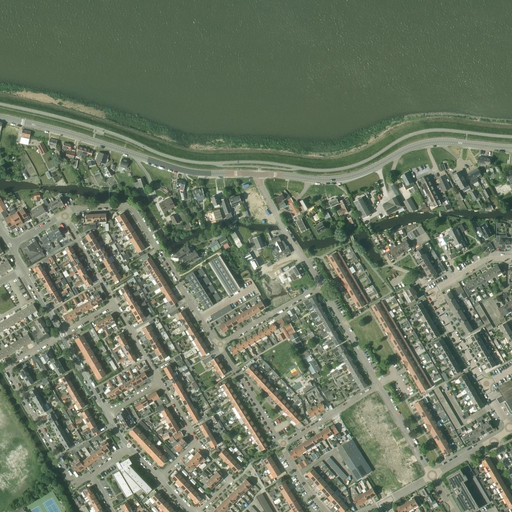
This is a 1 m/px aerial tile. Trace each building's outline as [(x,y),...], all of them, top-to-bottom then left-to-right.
[(21,137),(21,138),(29,139),(30,134),(30,132),(22,130),(21,136),(21,137)] [(51,147),(55,148),(57,141),(49,139),(48,145),(52,146),(51,147)] [(42,142),(36,145),(41,155),(47,152),(42,142)] [(62,148),(67,150),(66,155),(73,157),(75,153),(69,151),(71,145),(71,144),(63,142),(62,148)] [(82,153),(81,156),(87,157),(87,155),(88,154),(91,155),(92,151),(89,150),(89,149),(83,148),(81,153),(82,153)] [(108,155),(98,152),(96,160),(105,164),(106,161),(107,162),(108,160),(107,159),(108,155)] [(478,163),(478,165),(483,166),(483,164),(486,164),(487,158),(478,157),(478,160),(478,163)] [(119,166),(126,168),(128,161),(122,159),(120,163),(119,166)] [(104,169),(109,177),(113,175),(108,167),(104,169)] [(478,168),(473,170),(476,177),(477,177),(479,176),(480,179),(483,177),(481,175),(482,175),(478,168)] [(476,177),(473,170),(468,173),(471,180),(473,184),(478,181),(478,180),(478,179),(477,177),(476,177)] [(453,175),(461,189),(461,190),(462,189),(464,192),(468,190),(469,191),(471,190),(461,171),(453,175)] [(403,183),(406,190),(414,185),(408,172),(402,175),(405,182),(403,183)] [(422,181),(423,184),(430,181),(427,176),(421,179),(419,180),(420,182),(422,181)] [(443,176),(438,178),(443,188),(448,185),(444,178),(443,176)] [(143,178),(138,180),(138,181),(141,190),(146,188),(143,178)] [(192,192),(194,198),(196,197),(197,201),(205,198),(205,197),(205,196),(204,196),(202,189),(197,190),(196,189),(192,190),(193,191),(192,192)] [(243,200),(247,209),(260,204),(260,203),(259,204),(253,189),(252,189),(244,192),(244,193),(247,198),(243,200)] [(474,191),(470,193),(474,200),(478,197),(474,191)] [(276,198),(279,203),(287,198),(286,196),(285,194),(276,198)] [(59,198),(54,201),(58,208),(63,205),(62,202),(64,200),(61,195),(60,195),(58,196),(59,198)] [(211,198),(213,206),(220,204),(217,196),(211,198)] [(229,199),(231,206),(241,202),(239,197),(239,196),(229,199)] [(354,202),(363,218),(372,213),(363,196),(354,202)] [(389,202),(383,205),(388,215),(403,207),(397,196),(388,201),(389,202)] [(286,200),(279,204),(281,208),(289,204),(290,204),(290,203),(291,205),(294,203),(291,197),(286,200)] [(226,198),(221,200),(225,214),(230,212),(226,198)] [(307,202),(309,200),(308,198),(306,199),(305,198),(300,201),(306,210),(311,207),(307,202)] [(336,198),(329,201),(331,207),(332,208),(335,207),(335,205),(336,204),(339,203),(336,198)] [(404,201),(409,212),(413,211),(416,209),(410,198),(404,201)] [(160,203),(165,212),(174,207),(170,199),(160,203)] [(338,211),(339,215),(344,213),(344,214),(350,211),(347,205),(350,204),(348,199),(345,200),(345,199),(340,201),(342,206),(341,206),(342,209),(338,211)] [(432,211),(438,208),(437,206),(441,204),(439,199),(432,202),(429,204),(430,206),(427,207),(429,211),(432,211)] [(47,203),(45,204),(48,210),(51,209),(52,211),(58,208),(54,201),(48,204),(47,203)] [(291,205),(290,205),(294,211),(293,211),(295,214),(300,212),(298,209),(297,209),(294,203),(291,205)] [(260,204),(247,209),(253,223),(266,217),(260,204)] [(30,211),(35,218),(45,212),(41,205),(30,211)] [(4,219),(9,228),(9,227),(11,230),(27,221),(29,220),(27,217),(22,208),(15,213),(14,212),(10,215),(10,216),(6,218),(4,219)] [(213,211),(217,221),(222,220),(219,209),(213,211)] [(115,217),(118,221),(125,217),(122,213),(115,217)] [(170,217),(174,225),(175,225),(180,222),(175,214),(170,217)] [(118,221),(121,226),(128,222),(125,217),(118,221)] [(296,222),(301,232),(307,229),(301,219),(296,222)] [(121,226),(124,231),(131,226),(128,222),(121,226)] [(315,227),(318,233),(326,229),(322,223),(315,227)] [(451,238),(455,246),(459,244),(462,249),(465,248),(463,244),(462,243),(464,242),(462,239),(461,237),(460,235),(460,234),(465,231),(461,224),(456,227),(447,231),(449,235),(451,238)] [(482,225),(477,228),(482,236),(484,235),(486,239),(492,235),(488,227),(484,229),(482,225)] [(124,231),(122,232),(124,234),(125,233),(127,235),(134,231),(131,226),(124,231)] [(58,228),(52,232),(56,239),(62,235),(58,228)] [(215,232),(219,238),(224,235),(220,229),(215,232)] [(127,235),(129,240),(136,235),(134,231),(127,235)] [(240,241),(234,231),(229,233),(238,249),(242,246),(240,241)] [(52,232),(46,235),(50,242),(56,239),(52,232)] [(91,232),(85,236),(88,241),(94,237),(91,232)] [(50,242),(46,235),(40,239),(44,246),(50,242)] [(129,240),(132,244),(139,240),(136,235),(129,240)] [(220,246),(226,243),(228,242),(224,235),(208,244),(213,252),(216,250),(219,248),(220,247),(220,246)] [(250,239),(249,240),(251,244),(254,242),(257,249),(262,247),(263,248),(266,247),(264,243),(263,243),(260,235),(252,238),(251,238),(250,239)] [(446,236),(439,240),(441,246),(449,242),(448,240),(451,238),(449,235),(446,236)] [(268,245),(272,253),(271,253),(275,260),(290,253),(291,252),(287,246),(286,246),(283,241),(282,241),(280,238),(279,239),(278,236),(275,238),(274,237),(271,238),(272,239),(271,240),(269,241),(270,243),(268,245)] [(507,240),(507,237),(507,236),(505,236),(499,236),(497,236),(496,236),(497,243),(499,243),(500,243),(500,249),(506,249),(506,240),(507,240)] [(88,241),(91,246),(97,243),(96,240),(98,239),(97,237),(95,238),(94,237),(88,241)] [(404,242),(401,243),(406,251),(412,248),(406,238),(403,240),(404,242)] [(61,248),(69,243),(67,239),(59,244),(61,248)] [(132,244),(135,249),(142,244),(139,240),(132,244)] [(36,241),(33,243),(23,249),(31,262),(44,255),(36,241)] [(91,246),(94,252),(96,250),(101,248),(97,243),(91,246)] [(401,243),(396,247),(401,254),(406,251),(401,243)] [(142,244),(135,249),(138,253),(145,249),(142,244)] [(389,247),(391,250),(396,257),(401,254),(396,247),(395,244),(389,247)] [(180,260),(182,259),(195,251),(194,250),(194,251),(191,246),(188,248),(187,247),(176,254),(177,255),(176,255),(177,258),(178,257),(180,260)] [(418,251),(414,253),(417,258),(426,253),(422,246),(416,249),(418,251)] [(67,256),(74,252),(71,247),(65,250),(67,253),(64,255),(65,257),(67,256)] [(100,248),(96,250),(96,251),(99,256),(106,252),(104,249),(103,247),(100,248)] [(391,250),(386,253),(391,260),(396,257),(391,250)] [(106,252),(99,256),(102,261),(109,257),(107,255),(109,254),(108,251),(106,252)] [(195,251),(182,259),(184,262),(183,262),(185,265),(186,264),(186,265),(198,257),(195,251)] [(328,257),(331,263),(342,257),(338,251),(328,257)] [(69,259),(67,260),(68,261),(68,262),(77,257),(74,252),(67,256),(69,259)] [(417,258),(420,263),(429,258),(426,253),(417,258)] [(219,255),(208,262),(211,266),(214,270),(216,274),(219,279),(221,283),(224,287),(226,291),(229,295),(240,289),(219,255)] [(80,262),(77,257),(68,262),(69,263),(71,267),(74,266),(80,262)] [(102,261),(106,266),(112,262),(109,257),(102,261)] [(146,266),(153,262),(150,257),(143,261),(144,263),(143,264),(144,267),(146,266)] [(331,263),(335,269),(345,263),(342,257),(331,263)] [(420,263),(423,268),(431,264),(428,259),(429,258),(420,263)] [(253,259),(249,261),(254,270),(259,267),(254,259),(253,259)] [(8,261),(2,264),(6,271),(12,268),(10,265),(9,264),(8,261)] [(76,269),(74,271),(74,272),(77,271),(83,267),(80,262),(74,266),(76,269)] [(106,266),(109,272),(115,268),(112,262),(106,266)] [(146,266),(148,270),(155,266),(153,262),(146,266)] [(335,269),(338,274),(349,268),(345,263),(335,269)] [(34,268),(37,273),(43,270),(40,264),(34,268)] [(292,270),(288,272),(290,276),(293,281),(297,278),(296,276),(303,273),(298,264),(291,268),(292,270)] [(423,268),(426,274),(434,269),(431,264),(423,268)] [(498,265),(492,268),(497,276),(496,276),(498,280),(500,279),(497,275),(502,273),(503,274),(506,272),(503,267),(500,269),(498,265)] [(148,270),(151,275),(158,270),(155,266),(148,270)] [(77,271),(80,276),(86,273),(83,267),(77,271)] [(109,272),(112,277),(118,273),(115,268),(109,272)] [(338,274),(341,280),(352,274),(349,268),(338,274)] [(492,268),(487,272),(491,279),(490,280),(492,283),(494,282),(492,278),(496,276),(497,276),(492,268)] [(426,274),(429,279),(430,278),(432,281),(438,277),(437,274),(434,269),(426,274)] [(43,270),(37,273),(40,278),(49,273),(48,272),(45,273),(43,270)] [(158,270),(151,275),(154,279),(161,275),(158,270)] [(192,272),(185,277),(187,281),(195,276),(192,272)] [(487,272),(481,275),(486,282),(485,283),(487,286),(489,285),(487,282),(490,280),(491,279),(487,272)] [(49,273),(40,278),(43,284),(49,280),(52,279),(50,275),(49,273)] [(83,281),(89,278),(86,273),(80,276),(78,277),(80,281),(80,282),(80,283),(83,281)] [(118,273),(112,277),(115,282),(121,278),(118,273)] [(341,280),(345,286),(355,280),(352,274),(341,280)] [(161,275),(154,279),(157,284),(164,279),(161,275)] [(481,275),(476,278),(480,285),(480,286),(482,289),(484,288),(481,285),(485,283),(486,282),(481,275)] [(195,276),(187,281),(190,285),(197,280),(195,276)] [(89,278),(83,281),(86,287),(92,283),(89,278)] [(476,278),(471,281),(475,288),(474,289),(476,292),(478,291),(476,288),(480,286),(480,285),(476,278)] [(157,284),(159,288),(166,284),(164,279),(157,284)] [(49,280),(43,284),(46,289),(52,285),(55,284),(54,283),(51,283),(49,280)] [(197,280),(190,285),(192,289),(200,284),(197,280)] [(345,286),(348,291),(359,285),(355,280),(345,286)] [(475,288),(471,281),(465,284),(468,289),(466,291),(469,296),(473,294),(471,291),(474,289),(475,288)] [(52,285),(46,289),(49,294),(55,290),(58,289),(56,285),(55,284),(52,285)] [(125,285),(120,289),(123,294),(124,294),(128,291),(130,290),(127,284),(125,285)] [(159,288),(162,293),(169,288),(166,284),(159,288)] [(200,284),(192,289),(195,293),(202,289),(200,284)] [(348,291),(351,297),(362,291),(359,285),(348,291)] [(277,288),(282,297),(286,295),(282,286),(277,288)] [(405,291),(408,297),(416,292),(413,287),(411,288),(409,286),(405,289),(406,291),(405,291)] [(455,289),(459,295),(464,292),(461,286),(455,289)] [(162,293),(165,297),(172,293),(169,288),(162,293)] [(202,289),(195,293),(198,297),(205,293),(202,289)] [(277,289),(273,291),(278,300),(282,298),(277,289)] [(49,294),(52,299),(59,296),(55,290),(49,294)] [(124,294),(123,294),(126,300),(134,295),(133,294),(130,290),(128,291),(124,294)] [(271,291),(268,293),(274,303),(277,301),(271,291)] [(351,297),(355,303),(365,297),(362,291),(351,297)] [(451,307),(459,303),(452,291),(444,296),(451,307)] [(416,292),(408,297),(412,302),(419,297),(416,292)] [(165,297),(168,302),(175,297),(172,293),(165,297)] [(205,293),(198,297),(200,301),(208,297),(205,293)] [(59,296),(52,299),(56,305),(62,301),(60,298),(62,296),(61,294),(59,296)] [(99,295),(94,298),(97,304),(103,301),(100,297),(99,295)] [(134,295),(126,300),(129,305),(135,302),(133,298),(135,297),(135,296),(134,295)] [(307,307),(317,301),(315,296),(308,300),(308,299),(304,301),(304,302),(307,307)] [(88,301),(92,307),(97,304),(94,298),(91,300),(89,297),(88,298),(87,298),(88,301)] [(168,302),(170,306),(171,306),(174,304),(178,302),(175,297),(168,302)] [(208,297),(200,301),(203,305),(210,301),(208,297)] [(365,297),(355,303),(358,309),(369,303),(365,297)] [(372,307),(375,312),(385,306),(382,300),(372,307)] [(88,301),(83,304),(87,310),(92,307),(88,301)] [(210,301),(203,305),(205,309),(213,305),(210,301)] [(307,307),(305,307),(307,309),(308,310),(309,311),(320,305),(317,301),(307,307)] [(135,302),(129,305),(132,310),(138,307),(140,306),(140,304),(139,303),(136,304),(135,302)] [(261,302),(256,305),(259,311),(265,308),(261,302)] [(417,311),(417,312),(424,308),(421,302),(414,306),(414,305),(410,308),(411,309),(415,307),(417,311)] [(33,304),(27,307),(31,314),(37,311),(33,304)] [(83,304),(78,307),(82,313),(87,310),(83,304)] [(171,306),(170,306),(167,308),(169,312),(176,308),(174,304),(171,306)] [(461,309),(457,304),(451,307),(454,313),(461,309)] [(256,305),(251,308),(254,314),(259,311),(256,305)] [(309,314),(311,317),(317,314),(323,310),(320,305),(309,311),(311,314),(309,314)] [(502,314),(503,316),(508,313),(504,305),(498,308),(499,309),(500,311),(502,314)] [(375,312),(378,318),(389,312),(385,306),(375,312)] [(27,307),(22,311),(25,317),(31,314),(27,307)] [(78,307),(73,310),(77,316),(82,313),(78,307)] [(138,307),(132,310),(135,316),(141,312),(138,307)] [(251,308),(245,311),(249,317),(254,314),(251,308)] [(424,308),(417,312),(417,311),(413,313),(414,315),(418,313),(420,316),(420,317),(427,313),(424,308)] [(177,314),(180,319),(186,316),(183,310),(179,313),(177,309),(170,314),(172,316),(177,313),(177,314)] [(464,315),(461,309),(454,313),(457,318),(464,315)] [(73,310),(68,313),(71,319),(77,316),(73,310)] [(315,321),(319,318),(325,314),(323,310),(317,314),(311,317),(312,319),(313,319),(315,321)] [(22,311),(16,314),(20,321),(25,317),(22,311)] [(141,312),(135,316),(139,321),(141,320),(143,323),(148,320),(143,311),(141,312)] [(245,311),(240,314),(243,320),(249,317),(245,311)] [(378,318),(382,324),(392,318),(389,312),(378,318)] [(68,313),(63,316),(66,322),(71,319),(68,313)] [(420,316),(416,318),(417,320),(418,320),(420,324),(423,321),(424,322),(430,319),(427,313),(420,317),(420,316)] [(16,314),(10,317),(14,324),(20,321),(16,314)] [(240,314),(235,317),(238,323),(243,320),(240,314)] [(316,326),(317,325),(328,319),(325,314),(319,318),(315,321),(313,321),(316,326)] [(111,315),(105,318),(109,324),(110,326),(115,323),(114,321),(111,315)] [(467,320),(464,315),(457,318),(460,324),(467,320)] [(180,319),(184,325),(189,321),(186,316),(180,319)] [(10,317),(5,321),(9,327),(14,324),(10,317)] [(235,317),(229,320),(233,326),(238,323),(235,317)] [(34,322),(36,325),(37,325),(40,330),(46,326),(43,321),(42,322),(40,318),(34,322)] [(105,318),(100,321),(104,327),(105,329),(104,330),(106,333),(107,332),(106,332),(108,331),(106,329),(110,326),(109,324),(105,318)] [(382,324),(385,329),(395,323),(392,318),(382,324)] [(277,322),(280,327),(285,324),(282,319),(277,322)] [(322,324),(324,327),(331,324),(328,319),(317,325),(319,328),(320,327),(320,326),(322,324)] [(430,319),(424,322),(423,321),(420,324),(421,325),(424,323),(426,327),(427,328),(434,324),(430,319)] [(229,320),(224,323),(227,329),(233,326),(229,320)] [(470,325),(467,320),(460,324),(464,329),(470,325)] [(5,321),(0,323),(0,325),(3,331),(9,327),(5,321)] [(100,321),(95,324),(98,330),(101,328),(103,331),(104,330),(105,329),(104,327),(100,321)] [(184,325),(187,330),(193,326),(189,321),(184,325)] [(227,329),(224,323),(219,326),(222,332),(227,329)] [(274,323),(268,326),(272,332),(277,329),(274,323)] [(385,329),(388,335),(399,329),(395,323),(385,329)] [(506,323),(500,326),(503,332),(510,328),(506,323)] [(321,335),(323,334),(333,328),(331,324),(324,327),(324,328),(320,330),(321,332),(320,333),(321,335)] [(434,324),(427,328),(426,327),(423,329),(424,331),(427,329),(430,332),(430,333),(437,329),(434,324)] [(142,329),(145,334),(151,330),(148,325),(142,329)] [(473,331),(470,325),(464,329),(467,335),(473,331)] [(46,326),(40,330),(45,339),(49,336),(47,333),(49,332),(46,326)] [(187,330),(190,335),(196,331),(193,326),(187,330)] [(268,326),(263,329),(266,336),(272,332),(268,326)] [(328,333),(329,337),(336,333),(333,328),(323,334),(324,337),(326,336),(325,335),(328,333)] [(511,332),(510,328),(503,332),(506,338),(511,334),(511,332)] [(263,329),(257,333),(260,339),(266,336),(263,329)] [(388,335),(392,341),(402,335),(399,329),(388,335)] [(437,329),(430,333),(430,332),(426,334),(427,336),(431,334),(433,339),(440,335),(437,329)] [(34,331),(31,333),(33,336),(37,343),(45,339),(40,330),(37,331),(38,333),(35,335),(34,333),(35,333),(34,331)] [(151,330),(145,334),(148,339),(154,336),(151,330)] [(196,331),(190,335),(193,340),(199,337),(196,331)] [(121,333),(115,337),(118,342),(124,338),(121,333)] [(257,333),(251,336),(255,342),(260,339),(257,333)] [(331,339),(325,342),(327,345),(331,342),(339,337),(336,333),(329,337),(331,339)] [(471,337),(474,342),(481,338),(481,339),(485,337),(484,335),(480,338),(477,333),(471,337)] [(28,334),(22,338),(26,344),(32,341),(28,334)] [(82,335),(74,340),(79,347),(87,343),(82,335)] [(148,339),(151,345),(158,341),(156,338),(157,337),(156,335),(154,336),(148,339)] [(392,341),(395,347),(405,341),(402,335),(392,341)] [(251,336),(246,339),(249,345),(255,342),(251,336)] [(193,340),(196,346),(202,342),(199,337),(193,340)] [(331,342),(327,345),(328,347),(334,344),(335,346),(342,342),(339,337),(331,342)] [(22,338),(17,341),(20,348),(26,344),(22,338)] [(124,338),(118,342),(121,347),(127,344),(124,338)] [(474,342),(477,348),(484,344),(484,345),(488,343),(487,341),(483,343),(481,339),(481,338),(474,342)] [(246,339),(240,342),(244,349),(249,345),(246,339)] [(438,347),(439,348),(445,344),(442,339),(436,343),(435,342),(431,344),(432,346),(436,343),(438,347)] [(17,341),(11,344),(15,351),(20,348),(17,341)] [(151,345),(154,350),(161,346),(158,341),(151,345)] [(294,345),(297,349),(303,346),(300,341),(298,342),(294,345)] [(405,341),(395,347),(398,352),(409,346),(405,341)] [(196,346),(200,351),(206,347),(202,342),(196,346)] [(240,342),(235,346),(238,352),(244,349),(240,342)] [(87,343),(79,347),(82,353),(90,348),(87,343)] [(11,344),(5,348),(9,354),(15,351),(11,344)] [(130,349),(127,344),(121,347),(120,348),(123,353),(130,349)] [(333,353),(335,355),(345,349),(343,344),(330,351),(332,354),(333,353)] [(445,344),(439,348),(438,347),(434,349),(436,351),(439,349),(442,353),(448,349),(445,344)] [(477,348),(480,353),(487,349),(487,350),(491,348),(490,346),(486,348),(484,345),(484,344),(477,348)] [(154,350),(157,355),(164,352),(161,346),(154,350)] [(238,352),(235,346),(229,349),(233,355),(236,353),(238,352)] [(398,352),(402,358),(412,352),(409,346),(398,352)] [(206,347),(200,351),(203,356),(209,352),(206,347)] [(5,348),(0,350),(0,351),(4,358),(9,354),(5,348)] [(90,348),(82,353),(87,361),(95,356),(90,348)] [(130,349),(123,353),(124,356),(123,357),(124,358),(125,359),(126,358),(133,354),(130,349)] [(335,357),(337,360),(348,353),(345,349),(335,355),(336,357),(335,357)] [(441,352),(438,354),(439,356),(441,360),(444,358),(445,358),(452,355),(448,349),(442,353),(441,352)] [(480,353),(483,358),(490,354),(491,355),(494,353),(493,352),(489,354),(487,350),(487,349),(480,353)] [(49,350),(41,354),(42,356),(43,357),(46,363),(50,361),(51,360),(52,361),(55,360),(51,354),(49,350)] [(307,350),(300,354),(303,358),(309,354),(307,350)] [(164,352),(157,355),(160,361),(167,357),(164,352)] [(402,358),(405,364),(415,358),(412,352),(402,358)] [(340,364),(344,362),(351,358),(348,353),(337,360),(339,363),(339,362),(340,364)] [(126,358),(125,359),(125,360),(126,361),(128,359),(130,363),(134,361),(136,359),(133,354),(126,358)] [(483,358),(486,364),(493,360),(494,361),(497,359),(497,358),(496,357),(493,359),(491,355),(490,354),(483,358)] [(309,355),(303,359),(306,364),(312,360),(309,355)] [(452,355),(445,358),(444,358),(441,360),(442,362),(445,359),(448,363),(448,364),(455,360),(452,355)] [(95,356),(87,361),(90,366),(98,361),(95,356)] [(216,357),(210,360),(214,365),(214,366),(220,362),(216,357)] [(341,366),(343,369),(353,363),(351,358),(344,362),(346,365),(344,367),(343,366),(341,366)] [(415,358),(405,364),(408,369),(419,363),(415,358)] [(51,363),(55,370),(61,366),(58,360),(53,362),(51,363)] [(455,360),(448,364),(448,363),(444,365),(445,367),(449,365),(451,369),(458,365),(455,360)] [(493,360),(486,364),(489,369),(496,365),(497,366),(500,364),(499,362),(496,364),(494,361),(493,360)] [(98,361),(90,366),(94,374),(102,369),(98,361)] [(307,365),(310,370),(315,367),(312,361),(307,365)] [(217,371),(223,368),(220,362),(214,366),(217,371)] [(348,368),(350,371),(356,367),(353,363),(343,369),(344,372),(346,371),(345,369),(348,368)] [(408,369),(412,375),(422,369),(419,363),(408,369)] [(163,368),(166,374),(172,370),(173,370),(174,371),(175,370),(174,367),(173,368),(171,364),(163,368)] [(245,370),(249,374),(255,369),(252,366),(251,365),(250,365),(245,370)] [(458,365),(451,369),(451,368),(447,370),(448,372),(452,370),(455,375),(461,371),(458,365)] [(61,366),(55,370),(58,376),(65,372),(61,366)] [(19,371),(23,379),(29,375),(31,374),(31,373),(31,372),(30,371),(29,371),(28,368),(26,369),(25,367),(19,371)] [(347,376),(348,378),(359,372),(356,367),(350,371),(351,374),(349,376),(348,375),(347,376)] [(223,368),(217,371),(221,377),(226,373),(223,368)] [(102,369),(94,374),(98,380),(106,375),(102,369)] [(249,374),(253,378),(261,371),(260,370),(257,372),(255,369),(249,374)] [(412,375),(415,381),(425,375),(422,369),(412,375)] [(166,374),(169,379),(175,376),(172,370),(166,374)] [(253,378),(257,383),(263,377),(260,374),(262,372),(261,371),(253,378)] [(144,372),(139,375),(142,381),(147,378),(144,372)] [(348,378),(351,383),(355,380),(362,377),(359,372),(348,378)] [(135,377),(134,374),(133,375),(132,375),(133,378),(137,384),(142,381),(139,375),(135,377)] [(458,377),(454,379),(455,381),(459,379),(461,382),(462,383),(468,379),(465,374),(458,378),(458,377)] [(29,375),(23,379),(28,386),(34,383),(34,382),(36,381),(34,379),(32,380),(29,375)] [(62,381),(59,383),(60,384),(61,385),(69,380),(66,375),(60,379),(62,381)] [(263,377),(257,383),(261,387),(269,379),(271,377),(271,376),(270,375),(266,378),(266,379),(265,380),(263,377)] [(425,375),(415,381),(418,386),(426,382),(429,380),(425,375)] [(169,379),(173,384),(176,382),(178,381),(179,381),(180,382),(182,381),(180,378),(178,379),(178,378),(177,379),(175,376),(169,379)] [(352,385),(353,387),(362,382),(364,381),(362,377),(355,380),(357,384),(354,385),(354,384),(352,385)] [(133,378),(128,381),(132,387),(137,384),(133,378)] [(511,378),(497,387),(502,395),(505,401),(511,412),(511,378)] [(261,387),(265,391),(270,386),(268,383),(270,381),(269,379),(261,387)] [(461,382),(458,384),(458,386),(459,386),(462,384),(464,388),(465,389),(471,385),(468,379),(462,383),(461,382)] [(62,387),(65,386),(66,389),(72,385),(69,380),(61,385),(62,387)] [(426,382),(418,386),(422,392),(432,386),(430,382),(429,380),(426,382)] [(128,381),(123,384),(126,390),(132,387),(128,381)] [(173,384),(176,390),(181,387),(178,381),(176,382),(173,384)] [(305,392),(306,394),(313,390),(316,388),(312,381),(308,383),(309,385),(305,388),(305,389),(303,390),(305,392)] [(362,382),(353,387),(355,390),(357,389),(356,388),(358,386),(360,390),(367,386),(364,381),(362,382)] [(221,385),(224,391),(230,387),(227,382),(221,385)] [(123,384),(118,387),(121,393),(126,390),(123,384)] [(66,389),(69,394),(76,391),(72,385),(66,389)] [(464,388),(461,390),(462,391),(465,389),(467,393),(468,394),(475,390),(474,390),(471,385),(465,389),(464,388)] [(112,387),(111,387),(116,396),(121,393),(118,387),(115,388),(113,386),(112,387)] [(265,391),(269,395),(274,390),(270,386),(265,391)] [(111,391),(107,393),(111,399),(116,396),(111,387),(110,388),(109,388),(111,391)] [(176,390),(179,395),(184,392),(181,387),(176,390)] [(224,391),(228,396),(234,392),(230,387),(224,391)] [(29,393),(32,398),(40,394),(41,393),(39,391),(38,388),(35,389),(29,393)] [(269,395),(273,399),(278,394),(274,390),(269,395)] [(467,393),(464,395),(465,397),(468,395),(470,398),(471,399),(478,395),(475,390),(468,394),(467,393)] [(69,394),(67,395),(68,397),(70,396),(72,399),(79,396),(76,391),(69,394)] [(184,392),(179,395),(182,401),(187,397),(186,395),(187,394),(187,393),(186,393),(185,391),(184,392)] [(156,392),(150,395),(153,401),(159,398),(156,392)] [(228,396),(226,397),(227,399),(229,398),(231,402),(237,398),(234,392),(228,396)] [(32,398),(35,403),(40,400),(44,398),(41,393),(40,394),(32,398)] [(273,399),(277,403),(282,398),(278,394),(273,399)] [(150,395),(145,398),(148,404),(153,401),(150,395)] [(470,398),(467,400),(468,402),(472,400),(474,404),(481,400),(478,395),(471,399),(470,398)] [(502,395),(497,398),(500,404),(505,401),(502,395)] [(72,399),(75,405),(81,401),(79,396),(72,399)] [(187,397),(182,401),(185,406),(191,403),(192,402),(191,401),(193,400),(191,396),(187,397)] [(320,402),(316,405),(320,411),(325,408),(324,406),(326,405),(323,398),(321,396),(319,398),(320,400),(318,401),(320,402)] [(35,403),(38,409),(40,408),(47,403),(44,398),(40,400),(35,403)] [(145,398),(139,401),(143,407),(148,404),(145,398)] [(231,402),(234,407),(235,407),(240,403),(237,398),(231,402)] [(277,403),(281,408),(286,402),(282,398),(277,403)] [(423,399),(414,404),(417,409),(426,404),(423,399)] [(360,410),(361,412),(373,405),(370,400),(362,404),(365,409),(363,410),(362,409),(360,410)] [(474,404),(470,406),(471,407),(475,405),(478,410),(484,406),(481,400),(474,404)] [(81,401),(75,405),(79,410),(85,406),(81,401)] [(143,407),(139,401),(134,404),(137,410),(143,407)] [(191,403),(185,406),(188,411),(194,408),(196,407),(195,406),(193,405),(192,404),(193,404),(192,402),(191,403)] [(281,408),(285,412),(290,406),(286,402),(281,408)] [(40,408),(38,409),(42,414),(45,412),(47,414),(53,411),(51,408),(50,409),(47,403),(40,408)] [(240,403),(235,407),(238,412),(244,409),(240,403)] [(290,406),(285,412),(289,416),(294,411),(291,408),(295,405),(294,403),(290,406)] [(311,404),(309,405),(311,408),(315,414),(320,411),(316,405),(313,407),(311,404)] [(417,409),(420,414),(428,408),(426,404),(417,409)] [(373,405),(361,412),(362,414),(364,413),(365,412),(364,411),(365,410),(368,415),(376,410),(373,405)] [(159,409),(156,411),(157,412),(157,413),(159,413),(161,413),(164,417),(170,413),(167,408),(165,409),(163,406),(159,409)] [(188,411),(191,417),(197,414),(194,408),(188,411)] [(315,414),(311,408),(306,411),(310,418),(315,414)] [(420,414),(422,418),(431,413),(428,408),(420,414)] [(119,414),(117,415),(119,420),(128,415),(129,414),(126,409),(119,413),(119,414)] [(238,412),(241,418),(247,414),(244,409),(238,412)] [(47,418),(50,423),(58,418),(54,410),(53,411),(47,414),(49,417),(47,418)] [(83,419),(90,415),(87,410),(80,413),(82,416),(80,417),(81,420),(83,419)] [(289,416),(293,420),(298,415),(294,411),(289,416)] [(165,420),(167,422),(173,419),(170,413),(164,417),(161,419),(162,421),(165,420)] [(197,414),(191,417),(195,422),(197,421),(198,423),(208,418),(206,414),(201,417),(199,414),(198,413),(197,414)] [(422,418),(425,423),(434,418),(431,413),(422,418)] [(241,418),(245,423),(251,420),(247,414),(241,418)] [(93,420),(90,415),(83,419),(87,424),(93,420)] [(128,415),(119,420),(122,424),(130,419),(128,415)] [(298,415),(293,420),(297,424),(302,419),(298,415)] [(368,428),(369,429),(381,423),(378,417),(370,422),(373,426),(371,427),(370,426),(368,428)] [(50,423),(53,428),(61,423),(58,418),(50,423)] [(425,423),(428,427),(436,422),(434,418),(425,423)] [(130,419),(122,424),(124,428),(125,428),(127,430),(133,424),(130,419)] [(167,422),(170,428),(176,424),(173,419),(167,422)] [(87,424),(89,429),(96,425),(93,420),(87,424)] [(245,423),(248,429),(254,425),(251,420),(245,423)] [(204,422),(199,426),(202,431),(208,428),(206,425),(208,424),(206,421),(204,422)] [(489,421),(483,424),(488,432),(493,429),(489,421)] [(436,422),(428,427),(430,432),(439,427),(436,422)] [(53,428),(56,434),(65,429),(61,423),(53,428)] [(381,423),(369,429),(370,431),(372,430),(374,433),(376,432),(384,428),(381,423)] [(170,428),(167,430),(168,432),(171,430),(173,433),(179,430),(176,424),(170,428)] [(483,424),(478,427),(483,435),(488,432),(483,424)] [(87,430),(88,432),(91,431),(94,436),(100,433),(96,425),(89,429),(87,430)] [(248,429),(251,434),(257,431),(254,425),(248,429)] [(337,439),(341,436),(339,433),(336,435),(335,435),(339,432),(334,425),(330,428),(329,427),(324,430),(329,437),(333,434),(337,439)] [(135,426),(128,433),(134,439),(141,433),(135,426)] [(208,428),(202,431),(205,437),(211,433),(212,433),(213,434),(214,433),(213,430),(212,431),(209,427),(208,428)] [(439,427),(430,432),(433,437),(442,432),(439,427)] [(478,427),(473,431),(477,438),(483,435),(478,427)] [(56,434),(59,439),(68,434),(65,429),(56,434)] [(324,440),(329,437),(324,430),(320,432),(324,440)] [(251,434),(255,440),(261,436),(257,431),(251,434)] [(473,431),(468,434),(472,441),(477,438),(473,431)] [(320,432),(316,435),(320,442),(324,440),(320,432)] [(442,432),(433,437),(436,441),(445,436),(442,432)] [(141,433),(134,439),(139,443),(145,437),(141,433)] [(211,433),(205,437),(208,442),(214,439),(212,436),(215,435),(214,433),(213,434),(212,433),(211,433)] [(380,443),(379,443),(381,445),(392,438),(389,433),(382,437),(384,442),(382,443),(382,442),(380,443)] [(59,439),(62,444),(71,439),(68,434),(59,439)] [(472,441),(468,434),(462,437),(467,444),(472,441)] [(311,438),(316,445),(320,442),(316,435),(311,438)] [(255,440),(258,445),(264,441),(261,436),(255,440)] [(445,436),(436,441),(439,446),(447,441),(445,436)] [(145,437),(139,443),(145,450),(152,444),(145,437)] [(214,439),(208,442),(211,447),(217,444),(220,442),(217,437),(214,439)] [(182,438),(177,443),(182,447),(186,443),(185,442),(185,441),(182,438)] [(311,448),(316,445),(311,438),(307,441),(311,448)] [(381,445),(378,447),(379,449),(380,448),(383,446),(385,450),(388,448),(395,444),(392,438),(381,445)] [(71,439),(62,444),(65,449),(68,448),(69,450),(83,442),(82,439),(76,442),(76,441),(73,443),(71,439)] [(340,451),(339,452),(345,462),(353,457),(361,453),(352,439),(338,448),(340,451)] [(264,441),(258,445),(262,451),(267,447),(264,441)] [(311,448),(307,441),(302,443),(307,451),(311,448)] [(447,441),(439,446),(441,451),(450,446),(447,441)] [(103,442),(98,445),(99,446),(100,448),(104,454),(109,450),(108,448),(110,447),(106,442),(104,443),(103,442)] [(177,443),(171,449),(174,453),(176,451),(177,452),(182,447),(177,443)] [(302,453),(307,451),(302,443),(298,446),(302,453)] [(152,444),(145,450),(149,455),(156,448),(152,444)] [(99,446),(94,450),(95,452),(99,457),(104,454),(100,448),(99,446)] [(294,450),(289,453),(294,460),(298,458),(300,456),(302,456),(303,455),(302,455),(302,454),(302,453),(298,446),(293,449),(294,450)] [(450,446),(441,451),(444,456),(453,451),(450,446)] [(156,448),(149,455),(156,461),(162,455),(156,448)] [(218,454),(222,459),(228,453),(224,449),(218,454)] [(89,454),(90,456),(94,461),(99,457),(95,452),(94,450),(89,454)] [(387,464),(400,456),(397,451),(392,454),(391,452),(386,455),(387,458),(390,456),(392,459),(390,461),(390,460),(386,462),(385,461),(383,462),(385,465),(387,464)] [(198,452),(194,456),(199,462),(203,458),(198,452)] [(222,459),(226,463),(232,458),(228,453),(222,459)] [(367,475),(372,471),(368,464),(361,453),(353,457),(345,462),(355,478),(353,479),(355,483),(359,480),(367,475)] [(162,455),(156,461),(160,466),(167,459),(162,455)] [(90,456),(85,459),(89,465),(94,461),(90,456)] [(194,456),(189,460),(195,466),(199,462),(194,456)] [(262,460),(265,465),(272,460),(269,456),(262,460)] [(400,456),(387,464),(388,466),(392,463),(391,462),(393,461),(396,466),(403,461),(400,456)] [(482,461),(485,467),(492,463),(489,457),(482,461)] [(119,470),(112,474),(114,479),(116,481),(118,485),(119,487),(122,491),(122,492),(123,494),(125,497),(133,492),(133,493),(140,489),(140,488),(141,488),(147,494),(152,488),(147,482),(145,480),(142,477),(140,475),(136,471),(135,469),(134,469),(131,465),(130,465),(129,464),(131,463),(128,458),(122,461),(118,464),(120,466),(117,468),(119,470)] [(226,463),(230,468),(236,462),(232,458),(226,463)] [(81,463),(79,459),(72,465),(72,466),(70,467),(73,472),(76,470),(77,472),(79,471),(80,472),(85,468),(81,463)] [(81,463),(85,468),(89,465),(85,459),(81,463)] [(195,466),(189,460),(185,465),(190,470),(195,466)] [(265,465),(268,469),(275,465),(272,460),(265,465)] [(236,462),(230,468),(234,472),(240,467),(236,462)] [(305,466),(302,462),(297,465),(300,470),(305,466)] [(485,467),(488,472),(495,468),(492,463),(485,467)] [(268,469),(271,474),(278,469),(275,465),(268,469)] [(399,477),(400,479),(411,472),(408,466),(401,471),(403,475),(402,476),(401,475),(399,477)] [(488,472),(491,477),(498,473),(495,468),(488,472)] [(278,469),(271,474),(274,478),(280,474),(278,469)] [(307,474),(311,478),(317,473),(313,469),(307,474)] [(451,478),(448,480),(450,483),(449,483),(452,488),(455,494),(453,495),(455,497),(457,496),(459,500),(457,501),(459,504),(461,503),(463,506),(461,507),(463,511),(465,510),(466,511),(469,511),(472,510),(473,511),(479,508),(477,503),(475,505),(474,504),(475,503),(473,500),(473,501),(470,497),(471,497),(469,494),(467,491),(467,490),(462,482),(464,481),(468,479),(465,474),(464,475),(462,472),(459,473),(458,471),(449,475),(451,478)] [(171,478),(175,482),(181,476),(177,472),(171,478)] [(217,472),(213,476),(219,482),(223,478),(217,472)] [(411,472),(400,479),(401,480),(403,479),(403,478),(405,477),(407,481),(415,477),(411,472)] [(311,478),(314,482),(320,476),(317,473),(311,478)] [(491,477),(494,482),(501,478),(498,473),(491,477)] [(175,482),(179,486),(185,481),(181,476),(175,482)] [(209,479),(208,479),(215,485),(219,482),(213,476),(209,479)] [(314,482),(318,486),(324,480),(320,476),(314,482)] [(473,478),(487,503),(490,502),(475,477),(473,478)] [(501,478),(494,482),(496,485),(494,486),(496,488),(497,487),(504,484),(501,478)] [(215,485),(208,479),(208,480),(205,483),(211,489),(215,485)] [(246,480),(242,483),(248,489),(252,486),(249,482),(246,480)] [(318,486),(321,490),(327,484),(324,480),(318,486)] [(179,486),(184,491),(189,485),(185,481),(179,486)] [(278,486),(280,491),(287,487),(284,482),(278,486)] [(242,483),(239,486),(245,492),(248,489),(242,483)] [(321,490),(325,494),(331,488),(327,484),(321,490)] [(497,487),(501,493),(507,489),(504,484),(497,487)] [(184,491),(188,495),(194,489),(189,485),(184,491)] [(85,486),(78,490),(80,493),(82,491),(85,497),(86,496),(87,496),(92,493),(89,487),(87,489),(85,486)] [(239,487),(234,490),(240,496),(243,494),(245,496),(246,495),(244,493),(245,492),(239,487)] [(280,491),(283,495),(290,491),(287,487),(280,491)] [(331,488),(325,494),(328,498),(334,492),(333,490),(334,489),(332,487),(331,488)] [(419,491),(421,495),(424,494),(425,496),(428,495),(431,493),(427,487),(419,491)] [(373,488),(368,491),(372,498),(377,495),(373,488)] [(188,495),(192,499),(198,494),(194,489),(188,495)] [(501,493),(504,498),(510,494),(507,489),(501,493)] [(234,490),(231,494),(237,500),(240,496),(234,490)] [(283,495),(286,500),(293,496),(290,491),(283,495)] [(368,491),(363,493),(367,500),(372,498),(368,491)] [(150,498),(155,502),(161,497),(156,492),(153,495),(150,498)] [(328,498),(332,502),(338,496),(334,492),(328,498)] [(87,496),(90,502),(95,498),(92,493),(87,496)] [(360,493),(358,494),(359,496),(363,503),(367,500),(363,493),(361,494),(360,493)] [(198,494),(192,499),(196,504),(202,498),(198,494)] [(231,494),(227,498),(233,504),(237,500),(231,494)] [(265,500),(262,494),(256,497),(259,504),(265,500)] [(356,497),(354,498),(358,505),(363,503),(359,496),(358,494),(355,496),(356,497)] [(428,495),(425,496),(427,500),(427,501),(428,501),(431,506),(432,505),(434,508),(438,506),(435,500),(434,501),(431,496),(429,497),(428,495)] [(286,500),(289,504),(295,500),(293,496),(286,500)] [(332,502),(335,505),(341,500),(338,496),(332,502)] [(155,502),(159,507),(165,501),(161,497),(155,502)] [(93,506),(93,507),(99,503),(95,498),(90,502),(91,504),(89,506),(90,508),(93,506)] [(227,498),(223,501),(229,507),(233,504),(227,498)] [(414,498),(409,501),(413,508),(418,505),(414,498)] [(290,506),(288,507),(290,509),(291,508),(291,509),(297,505),(298,504),(295,500),(289,504),(290,506)] [(335,505),(339,509),(345,504),(341,500),(335,505)] [(159,507),(164,511),(169,506),(165,501),(159,507)] [(220,505),(225,511),(229,507),(223,501),(220,505)] [(409,501),(404,504),(408,511),(413,508),(409,501)] [(127,502),(121,506),(124,511),(130,507),(127,502)] [(93,507),(95,511),(96,511),(102,509),(99,503),(93,507)]
